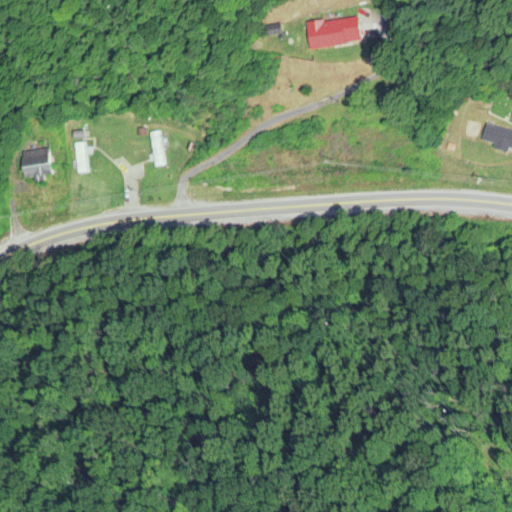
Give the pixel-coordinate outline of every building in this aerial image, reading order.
[(304,24),(307,50),(359,44),(356,18),(304,24)] [(511,152),(511,131),(485,125),(480,144),(511,152)] [(161,133),(151,134),(153,168),(164,167),(161,133)] [(75,174),(85,174),(85,144),(75,144),(75,174)] [(20,152),(20,177),(49,177),(49,152),(20,152)]
